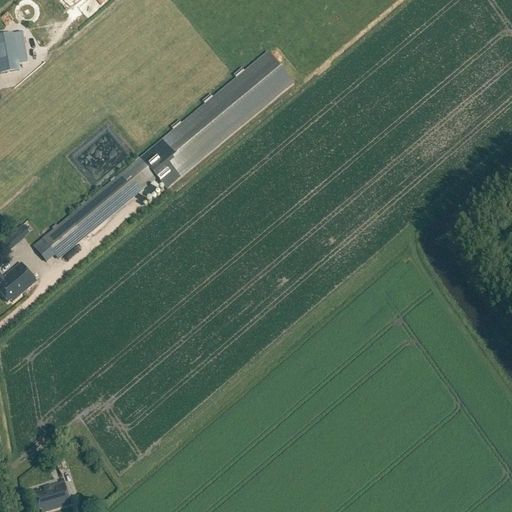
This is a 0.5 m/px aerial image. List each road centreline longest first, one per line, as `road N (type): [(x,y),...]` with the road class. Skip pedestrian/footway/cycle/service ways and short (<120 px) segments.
road 1 (track): [(511,327),(456,250),(462,232),(511,191)]
road 2 (track): [(411,246),(420,228),(511,147)]
